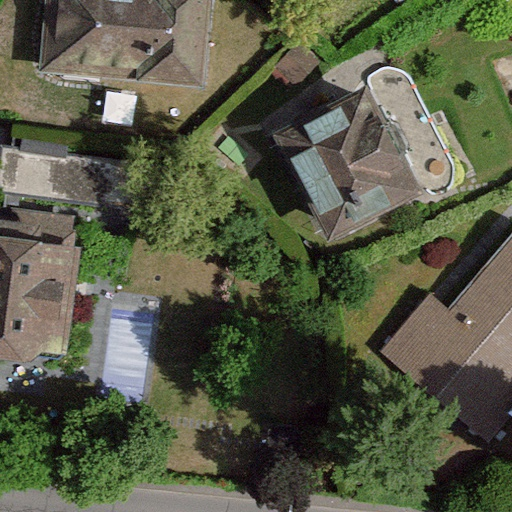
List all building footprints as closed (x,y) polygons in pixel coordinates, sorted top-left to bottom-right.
[(194,0),(41,0),(34,84),(186,98),(194,0)] [(343,62),(240,119),(325,282),(424,227),(343,62)] [(127,175),(0,163),(0,207),(123,218),(127,175)] [(420,312),(371,372),(497,474),(511,455),(511,245),(443,331),(420,312)] [(83,269),(0,260),(0,378),(72,386),(83,269)]
